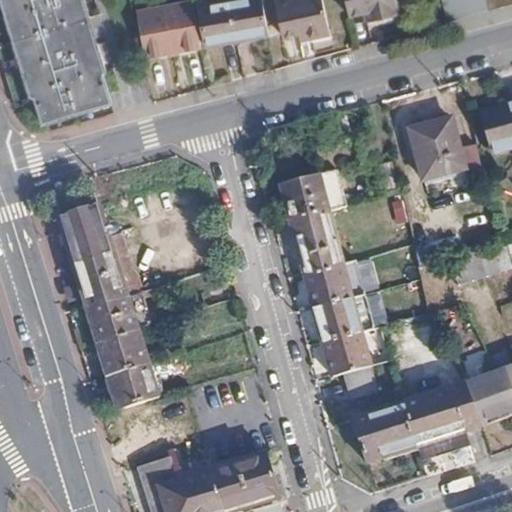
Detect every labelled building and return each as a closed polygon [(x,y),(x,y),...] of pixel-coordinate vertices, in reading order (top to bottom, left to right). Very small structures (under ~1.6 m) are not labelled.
[(105,68),(84,0),(2,0),(31,94),(36,93),(45,123),(111,105),(101,69),(105,68)] [(206,44),(234,37),(227,0),(220,0),(198,4),(206,44)] [(227,0),(234,37),(267,32),(261,0),(227,0)] [(327,32),(320,0),(272,0),(280,36),(296,33),(298,39),(327,32)] [(346,0),(349,14),(366,11),(368,21),(401,14),(397,0),(346,0)] [(511,0),(441,0),(448,20),(511,3),(511,0)] [(511,103),(485,111),(495,152),(511,147),(511,103)] [(410,126),(424,180),(466,169),(467,175),(484,171),(477,144),(460,148),(452,118),(434,123),(433,119),(410,126)] [(333,126),(330,119),(318,122),(319,130),(333,126)] [(393,164),(380,166),(387,194),(399,190),(393,164)] [(279,187),(289,223),(333,211),(351,206),(342,170),(279,187)] [(80,288),(87,310),(128,298),(142,293),(138,278),(133,271),(123,237),(110,241),(101,216),(98,206),(59,219),(73,265),(80,288)] [(289,223),(303,276),(346,265),(333,211),(289,223)] [(422,267),(450,259),(447,244),(418,252),(422,267)] [(403,250),(411,283),(425,280),(422,267),(418,252),(417,246),(403,250)] [(481,252),(451,260),(459,286),(488,277),(481,252)] [(303,276),(312,309),(356,298),(346,265),(303,276)] [(87,310),(98,344),(138,332),(128,298),(87,310)] [(356,298),(312,309),(321,344),(364,332),(356,298)] [(370,333),(379,364),(391,360),(382,329),(370,333)] [(98,344),(108,377),(149,364),(138,332),(98,344)] [(364,332),(321,344),(330,378),(374,367),(364,332)] [(482,428),(511,418),(511,372),(479,384),(471,360),(460,363),(466,382),(482,428)] [(108,377),(119,410),(161,397),(149,364),(108,377)] [(417,449),(421,464),(468,449),(464,434),(482,428),(466,382),(403,403),(417,449)] [(368,465),(417,449),(403,403),(353,420),(368,465)] [(212,473),(224,511),(234,511),(264,503),(278,499),(266,456),(212,473)] [(224,511),(212,473),(177,484),(171,461),(138,471),(149,511),(224,511)]
